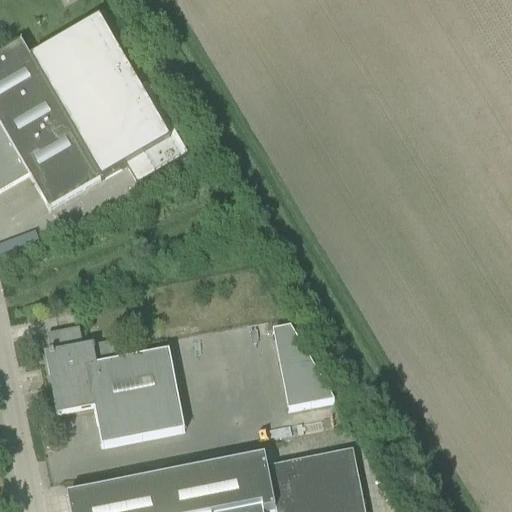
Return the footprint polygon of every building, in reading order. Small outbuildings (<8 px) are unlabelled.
[(0,195),(28,179),(48,214),(66,204),(101,184),(125,169),(137,188),(180,163),(99,22),(30,62),(20,45),(0,56),(0,195)] [(338,400),(301,324),(258,345),(269,367),(275,364),(301,418),(338,400)] [(245,331),(231,334),(237,360),(251,357),(245,331)] [(44,359),(45,364),(56,421),(93,414),(100,452),(184,436),(169,355),(117,365),(113,345),(82,351),(78,332),(46,338),(50,356),(48,357),(49,358),(44,359)] [(201,338),(205,359),(220,357),(217,336),(201,338)] [(363,511),(352,455),(267,472),(264,461),(66,500),(68,511),(363,511)]
